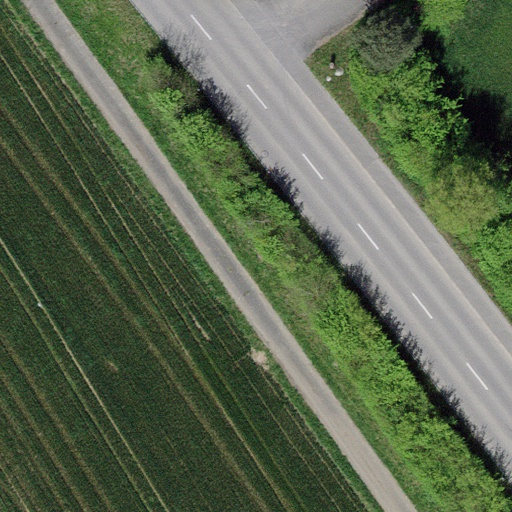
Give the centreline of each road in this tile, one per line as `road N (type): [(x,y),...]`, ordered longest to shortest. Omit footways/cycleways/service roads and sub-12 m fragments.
road 1 (track): [(400,511),(34,0)]
road 2 (tertiary): [(219,55),(511,421)]
